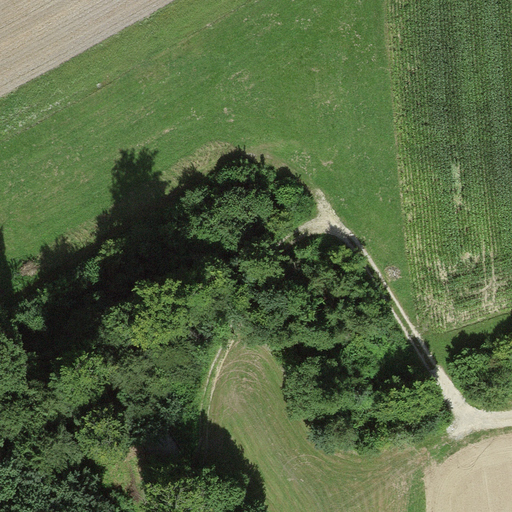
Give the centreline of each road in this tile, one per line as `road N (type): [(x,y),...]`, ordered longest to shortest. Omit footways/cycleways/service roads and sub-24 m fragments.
road 1 (track): [(511,419),(486,422),(458,406),(311,184),(266,157),(221,166),(0,305)]
road 2 (track): [(329,212),(283,244),(214,368),(207,446),(182,476),(137,506),(97,428)]
